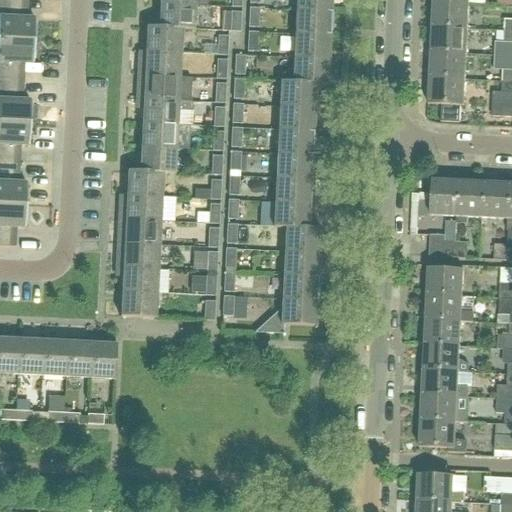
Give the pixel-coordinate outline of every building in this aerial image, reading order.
[(0,0),(0,41),(34,43),(35,21),(22,20),(23,1),(0,0)] [(231,0),(231,9),(242,10),(241,0),(231,0)] [(331,14),(331,0),(295,0),(295,12),(331,14)] [(469,6),(433,4),(432,29),(468,31),(469,6)] [(160,5),(159,29),(159,30),(182,31),(182,32),(194,32),(195,7),(160,5)] [(249,10),(248,29),(259,30),(259,11),(249,10)] [(330,38),(331,14),(295,12),(294,36),(330,38)] [(241,34),(241,15),(231,14),(231,34),(241,34)] [(181,55),(182,32),(182,31),(159,30),(159,29),(146,28),(146,30),(147,30),(145,53),(181,55)] [(468,31),(432,29),(431,54),(467,56),(468,31)] [(248,34),(247,53),(257,54),(258,34),(248,34)] [(328,62),(330,38),(294,36),(293,61),(328,62)] [(217,57),(227,57),(228,38),(218,38),(217,57)] [(34,43),(0,41),(0,82),(19,84),(20,65),(33,65),(34,43)] [(138,53),(137,77),(180,79),(181,55),(145,53),(138,53)] [(467,56),(431,54),(430,79),(429,79),(429,80),(466,82),(466,81),(467,56)] [(244,78),(245,58),(235,57),(234,77),(244,78)] [(327,87),(328,62),(293,61),(292,84),(315,85),(315,86),(327,87)] [(215,81),(226,81),(226,62),(216,62),(215,81)] [(502,84),(511,83),(511,72),(503,72),(502,84)] [(179,103),(180,79),(137,77),(136,101),(179,103)] [(466,82),(429,80),(428,106),(442,106),(441,123),(460,124),(461,107),(465,107),(466,82)] [(0,82),(0,123),(30,125),(31,103),(18,102),(19,84),(0,82)] [(234,82),(233,101),(243,102),(244,82),(234,82)] [(280,83),(279,108),(314,110),(315,86),(315,85),(292,84),(280,83)] [(511,83),(502,84),(501,95),(511,95),(511,83)] [(224,105),(225,86),(215,86),(214,105),(224,105)] [(511,95),(501,95),(493,95),(492,118),(511,119),(511,95)] [(177,127),(179,103),(136,101),(135,111),(141,111),(140,125),(177,127)] [(232,106),(232,126),(242,126),(242,107),(232,106)] [(313,134),(314,110),(279,108),(277,132),(313,134)] [(223,129),(224,110),(214,110),(213,129),(223,129)] [(28,148),(30,125),(0,123),(0,165),(15,166),(16,147),(28,148)] [(140,125),(139,149),(176,151),(177,127),(140,125)] [(231,130),(231,150),(241,150),(241,131),(231,130)] [(311,158),(313,134),(277,132),(276,156),(311,158)] [(212,153),(222,153),(223,134),(213,134),(212,153)] [(175,176),(176,151),(139,149),(138,173),(163,174),(163,176),(175,176)] [(230,154),(229,173),(240,174),(240,155),(230,154)] [(310,182),(311,158),(276,156),(275,180),(310,182)] [(221,178),(222,158),(212,158),(211,177),(221,178)] [(0,165),(0,206),(25,208),(27,185),(14,185),(15,166),(0,165)] [(162,198),(163,176),(163,174),(138,173),(127,173),(127,174),(126,197),(162,198)] [(229,178),(228,198),(238,198),(239,178),(229,178)] [(309,206),(310,182),(275,180),(274,204),(309,206)] [(456,219),(457,219),(459,182),(433,181),(431,218),(456,219)] [(210,201),(220,202),(221,183),(211,182),(210,201)] [(457,219),(456,219),(456,225),(467,225),(467,220),(482,220),(484,184),(459,182),(457,219)] [(482,220),(507,222),(509,185),(484,184),(482,220)] [(119,197),(118,221),(161,223),(162,198),(126,197),(119,197)] [(228,202),(227,221),(237,222),(238,202),(228,202)] [(308,230),(309,206),(274,204),(273,229),(285,230),(285,229),(308,230)] [(24,230),(25,208),(0,206),(0,248),(15,249),(15,248),(11,248),(12,229),(24,230)] [(218,226),(219,207),(209,206),(208,225),(218,226)] [(159,247),(161,223),(118,221),(117,245),(159,247)] [(227,226),(226,246),(236,246),(237,227),(227,226)] [(285,230),(284,253),(319,255),(320,230),(308,230),(285,229),(285,230)] [(217,250),(218,231),(208,230),(207,249),(217,250)] [(455,260),(456,244),(445,244),(445,237),(431,237),(430,259),(455,260)] [(468,245),(456,244),(455,260),(467,261),(468,245)] [(158,270),(159,247),(117,245),(115,268),(158,270)] [(506,262),(506,247),(495,246),(494,262),(506,262)] [(225,250),(224,270),(234,270),(235,251),(225,250)] [(206,273),(216,274),(217,254),(207,253),(206,273)] [(318,279),(319,255),(284,253),(282,278),(318,279)] [(205,273),(205,264),(199,263),(196,266),(196,273),(205,273)] [(121,279),(121,292),(157,294),(158,270),(115,268),(115,279),(121,279)] [(429,270),(427,296),(463,298),(464,272),(429,270)] [(224,274),(223,294),(234,294),(234,275),(224,274)] [(205,297),(215,298),(216,279),(206,278),(205,297)] [(316,303),(318,279),(282,278),(281,302),(316,303)] [(204,294),(205,280),(192,280),(192,294),(204,294)] [(498,300),(511,300),(511,281),(511,287),(498,286),(498,300)] [(156,320),(157,294),(121,292),(119,318),(156,320)] [(462,313),(463,298),(427,296),(426,322),(461,323),(472,323),(472,314),(462,313)] [(223,298),(222,318),(232,318),(233,298),(223,298)] [(511,300),(498,300),(497,325),(510,326),(510,327),(511,326),(511,300)] [(315,330),(316,303),(281,302),(281,311),(256,333),(254,333),(254,335),(282,336),(282,326),(314,328),(314,330),(315,330)] [(205,303),(204,322),(214,323),(215,304),(205,303)] [(460,349),(461,323),(426,322),(425,347),(460,349)] [(502,352),(511,352),(511,326),(510,327),(509,343),(496,342),(496,351),(502,352)] [(89,380),(91,338),(81,338),(81,345),(67,344),(65,379),(89,380)] [(114,339),(91,338),(89,380),(112,381),(114,381),(116,346),(114,346),(114,339)] [(0,375),(17,376),(19,342),(0,341),(0,375)] [(41,377),(43,343),(19,342),(17,376),(41,377)] [(67,344),(43,343),(41,377),(65,379),(67,344)] [(459,361),(460,349),(425,347),(423,372),(459,374),(459,373),(468,374),(468,366),(463,361),(459,361)] [(511,376),(511,352),(502,352),(502,364),(508,365),(507,377),(511,376)] [(458,387),(459,374),(423,372),(422,397),(458,399),(467,399),(468,388),(458,387)] [(458,399),(422,397),(421,423),(456,425),(456,423),(467,424),(468,414),(457,414),(458,399)] [(505,415),(505,427),(511,427),(511,399),(496,399),(495,415),(505,415)] [(16,412),(28,412),(28,407),(26,403),(16,402),(16,412)] [(0,421),(15,423),(15,413),(0,411),(0,421)] [(15,413),(15,423),(31,423),(31,413),(15,413)] [(47,414),(31,413),(31,423),(47,424),(47,414)] [(47,424),(63,425),(63,415),(47,414),(47,424)] [(79,416),(63,415),(63,425),(79,426),(79,416)] [(87,416),(87,426),(103,427),(103,417),(87,416)] [(466,442),(455,441),(456,425),(421,423),(420,449),(455,450),(455,453),(466,453),(466,442)] [(511,453),(511,427),(505,427),(489,427),(488,437),(495,437),(495,453),(511,453)] [(418,477),(417,503),(452,504),(452,505),(464,505),(465,496),(453,495),(454,478),(418,477)] [(501,507),(511,507),(511,481),(492,480),(492,491),(502,492),(501,507)] [(417,503),(416,511),(451,511),(452,505),(452,504),(417,503)]
